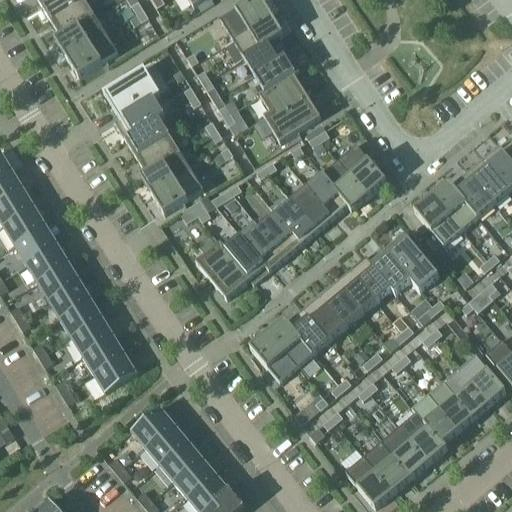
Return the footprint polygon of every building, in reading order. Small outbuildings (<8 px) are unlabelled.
[(50,25),(85,4),(82,0),(51,0),(40,7),(50,25)] [(159,0),(155,0),(151,3),(157,13),(164,8),(159,0)] [(186,0),(191,7),(194,13),(198,10),(201,15),(214,8),(210,2),(214,0),(186,0)] [(273,22),(260,1),(220,25),(224,31),(233,46),(273,22)] [(95,21),(85,4),(50,25),(60,41),(55,44),(56,45),(95,21)] [(144,15),(139,7),(132,11),(137,19),(144,15)] [(137,19),(130,24),(134,32),(141,28),(142,28),(148,24),(149,23),(144,15),(137,19)] [(106,38),(95,21),(56,45),(67,62),(106,38)] [(283,39),(273,22),(233,46),(244,63),(283,39)] [(67,62),(79,83),(119,59),(115,53),(106,38),(67,62)] [(244,63),(255,80),(289,59),(279,43),(284,40),(283,39),(244,63)] [(192,71),(199,67),(194,58),(187,63),(192,71)] [(255,80),(265,97),(260,100),(260,101),(299,77),(289,59),(255,80)] [(160,99),(147,77),(144,72),(103,97),(119,123),(114,126),(114,127),(160,99)] [(178,88),(185,84),(180,75),(173,79),(178,88)] [(209,84),(204,76),(197,80),(202,89),(209,84)] [(260,101),(271,118),(264,122),(310,94),(299,77),(260,101)] [(202,89),(208,97),(214,92),(209,84),(202,89)] [(196,101),(191,92),(184,97),(189,105),(196,101)] [(310,94),(264,122),(277,144),(280,149),(321,124),(306,98),(311,95),(310,94)] [(164,120),(154,104),(161,100),(160,99),(114,127),(125,144),(164,120)] [(201,109),(196,101),(189,105),(194,113),(201,109)] [(231,119),(226,111),(219,115),(224,123),(231,119)] [(224,123),(229,131),(236,127),(231,119),(224,123)] [(170,141),(160,124),(165,121),(164,120),(125,144),(136,162),(170,141)] [(218,136),(212,127),(206,131),(211,140),(218,136)] [(314,135),(306,140),(309,146),(317,141),(314,135)] [(211,140),(216,148),(223,144),(218,136),(211,140)] [(317,141),(321,148),(330,143),(325,136),(317,141)] [(181,158),(170,141),(136,162),(146,178),(141,181),(141,182),(181,158)] [(309,146),(313,153),(321,148),(317,141),(309,146)] [(511,168),(511,142),(499,153),(511,168)] [(291,156),(296,163),(304,158),(299,152),(291,156)] [(369,202),(387,187),(357,152),(351,156),(352,156),(340,166),(369,202)] [(228,153),(221,157),(226,165),(233,161),(228,153)] [(509,197),(511,194),(511,168),(499,153),(483,166),(509,197)] [(1,156),(0,156),(0,183),(13,175),(1,156)] [(191,176),(181,158),(141,182),(152,200),(191,176)] [(340,166),(323,180),(353,216),(369,202),(340,166)] [(494,210),(509,197),(483,166),(468,179),(494,210)] [(273,168),(265,173),(269,180),(277,175),(273,168)] [(269,180),(265,173),(256,178),(261,185),(269,180)] [(15,178),(13,175),(0,183),(0,208),(25,194),(18,183),(17,183),(14,178),(15,178)] [(152,200),(165,220),(204,196),(200,190),(191,176),(152,200)] [(478,223),(494,210),(468,179),(453,191),(449,187),(448,188),(478,223)] [(323,180),(307,193),(333,224),(348,212),(352,216),(353,216),(323,180)] [(462,236),(478,223),(448,188),(433,201),(462,236)] [(238,189),(229,194),(234,201),(242,196),(238,189)] [(307,193),(292,206),(317,237),(333,224),(307,193)] [(26,196),(25,194),(0,208),(0,226),(3,232),(36,212),(29,201),(29,202),(25,197),(26,196)] [(234,201),(229,194),(221,199),(225,206),(234,201)] [(433,201),(414,216),(444,252),(449,247),(462,236),(433,201)] [(206,215),(200,205),(180,218),(187,229),(198,221),(206,215)] [(292,206),(276,220),(302,250),(317,237),(292,206)] [(42,222),(36,212),(3,232),(15,251),(47,231),(44,226),(42,223),(42,222)] [(206,215),(198,221),(203,227),(211,222),(206,215)] [(276,220),(260,233),(286,263),(302,250),(276,220)] [(59,250),(47,231),(15,251),(26,270),(59,250)] [(260,233),(245,245),(242,241),(241,241),(270,276),(286,263),(260,233)] [(421,297),(436,284),(439,282),(404,240),(387,255),(383,250),(382,251),(421,297)] [(241,241),(226,254),(221,248),(220,248),(255,290),(270,276),(241,241)] [(255,290),(220,248),(196,268),(227,305),(250,286),(254,290),(255,290)] [(60,252),(59,250),(26,270),(38,288),(70,268),(63,257),(60,252)] [(396,299),(411,287),(420,297),(421,297),(382,251),(366,264),(396,299)] [(495,259),(487,266),(492,272),(500,266),(495,259)] [(377,308),(392,295),(395,300),(396,299),(366,264),(351,277),(377,308)] [(492,272),(487,266),(480,272),(485,278),(492,272)] [(76,278),(70,268),(38,288),(49,306),(81,286),(78,282),(76,279),(76,278)] [(361,321),(377,308),(351,277),(335,290),(361,321)] [(9,294),(2,284),(0,285),(0,299),(0,300),(9,294)] [(83,289),(81,286),(49,306),(60,325),(93,305),(86,294),(85,294),(82,289),(83,289)] [(484,294),(489,300),(497,294),(492,288),(484,294)] [(345,334),(361,321),(335,290),(319,303),(345,334)] [(484,294),(477,300),(482,307),(489,300),(484,294)] [(330,347),(345,334),(319,303),(304,316),(330,347)] [(104,323),(93,305),(60,325),(71,343),(104,323)] [(440,305),(433,311),(438,317),(445,311),(440,305)] [(474,313),(469,307),(461,313),(466,320),(474,313)] [(25,321),(19,311),(10,316),(16,326),(25,321)] [(438,317),(433,311),(425,317),(430,323),(438,317)] [(285,324),(284,325),(314,360),(330,347),(304,316),(289,328),(285,324)] [(31,331),(25,321),(16,326),(23,336),(31,331)] [(105,326),(104,323),(71,343),(83,362),(115,342),(112,337),(110,334),(110,333),(108,331),(105,326)] [(284,325),(269,338),(298,373),(314,360),(284,325)] [(409,331),(401,337),(407,343),(414,337),(409,331)] [(435,346),(442,340),(437,333),(430,340),(435,346)] [(407,343),(401,337),(394,343),(399,350),(407,343)] [(269,338),(250,353),(280,389),(286,384),(285,384),(298,373),(269,338)] [(511,359),(511,339),(502,348),(511,359)] [(430,340),(422,346),(428,352),(435,346),(430,340)] [(126,360),(115,342),(83,362),(94,380),(126,360)] [(48,358),(41,348),(33,353),(39,363),(48,358)] [(511,359),(502,348),(490,358),(486,361),(511,392),(511,359)] [(362,369),(369,363),(363,356),(356,362),(362,369)] [(377,357),(370,363),(375,370),(383,363),(377,357)] [(54,368),(48,358),(39,363),(45,373),(54,368)] [(128,362),(126,360),(94,380),(106,399),(138,379),(131,367),(130,368),(127,363),(128,362)] [(404,372),(411,366),(406,360),(398,366),(404,372)] [(489,411),(506,397),(476,361),(472,365),(473,365),(460,376),(489,411)] [(375,370),(370,363),(363,370),(368,376),(375,370)] [(398,366),(391,372),(396,378),(404,372),(398,366)] [(460,376),(444,389),(474,424),(489,411),(460,376)] [(346,384),(339,390),(344,396),(351,390),(346,384)] [(70,395),(64,385),(55,390),(62,400),(70,395)] [(371,400),(378,394),(373,387),(365,393),(371,400)] [(444,389),(428,402),(458,437),(474,424),(444,389)] [(344,396),(339,390),(331,396),(337,402),(344,396)] [(365,393),(358,400),(363,406),(371,400),(365,393)] [(76,405),(70,395),(62,400),(68,410),(76,405)] [(428,402),(413,415),(446,455),(447,454),(443,449),(458,437),(428,402)] [(323,403),(316,409),(321,415),(328,409),(323,403)] [(165,417),(160,412),(131,436),(146,454),(175,429),(173,427),(173,428),(169,423),(167,420),(167,421),(164,417),(165,417)] [(303,414),(295,421),(302,431),(311,423),(303,414)] [(413,415),(412,415),(416,420),(399,434),(429,469),(446,455),(413,415)] [(336,429),(343,423),(338,417),(330,423),(336,429)] [(9,432),(3,422),(0,423),(0,436),(1,437),(9,432)] [(330,423),(323,429),(328,435),(336,429),(330,423)] [(183,439),(175,429),(146,454),(160,470),(189,446),(187,444),(183,440),(183,439)] [(15,442),(9,432),(1,437),(7,448),(15,442)] [(325,440),(318,433),(309,440),(316,448),(325,440)] [(399,434),(382,449),(411,484),(429,469),(399,434)] [(197,456),(189,446),(160,470),(173,487),(203,462),(201,460),(200,461),(197,456)] [(382,449),(364,463),(394,499),(411,484),(382,449)] [(216,479),(203,462),(173,487),(187,503),(216,479)] [(124,472),(116,463),(109,469),(116,478),(124,472)] [(364,463),(350,475),(346,478),(373,511),(377,511),(394,499),(364,463)] [(132,481),(124,472),(116,478),(124,487),(132,481)] [(220,483),(216,479),(187,503),(194,511),(210,511),(230,496),(223,486),(222,487),(220,484),(220,483)] [(152,505),(144,496),(136,502),(144,511),(152,505)] [(234,500),(230,496),(210,511),(244,511),(242,510),(238,506),(239,505),(237,503),(236,503),(233,500),(234,500)]
